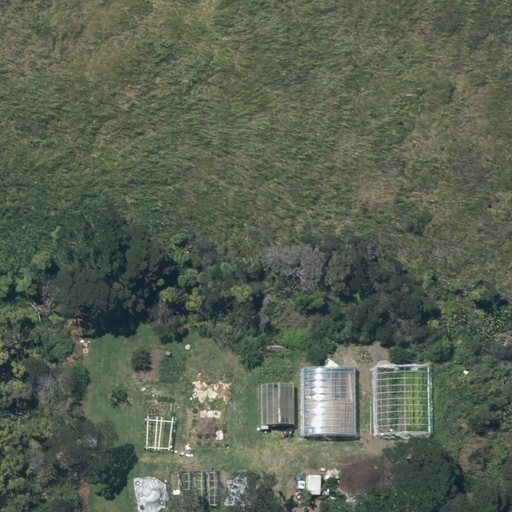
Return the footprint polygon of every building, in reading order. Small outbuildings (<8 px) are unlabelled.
[(252,375),(285,377),(287,345),(254,343),(252,375)] [(320,347),(319,361),(337,362),(337,348),(320,347)] [(146,390),(252,403),(254,390),(227,387),(231,358),(151,349),(146,390)] [(291,385),(259,385),(258,427),(291,428),(291,385)] [(408,427),(410,478),(443,476),(440,426),(408,427)] [(443,446),(444,459),(453,458),(452,446),(443,446)]
